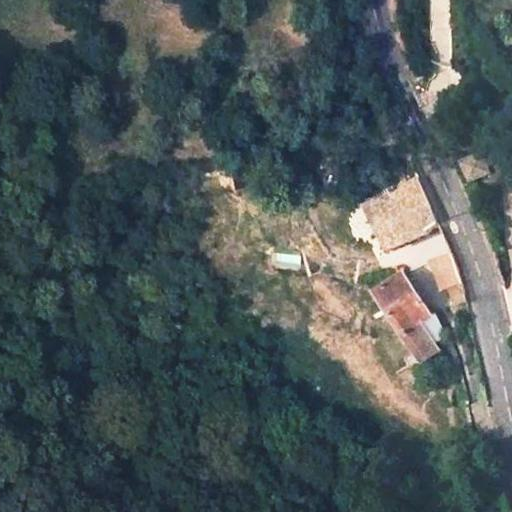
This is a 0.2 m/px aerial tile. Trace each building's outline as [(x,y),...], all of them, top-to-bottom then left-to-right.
[(475,158),(458,166),(466,184),(484,176),(475,158)] [(419,179),(366,208),(388,249),(424,230),(438,222),(419,179)] [(424,230),(435,257),(450,252),(438,222),(424,230)] [(456,309),(468,308),(462,279),(450,252),(435,257),(451,306),(452,307),(456,309)] [(390,283),(374,293),(401,332),(420,360),(437,348),(434,342),(445,334),(432,313),(429,315),(428,314),(404,273),(390,283)] [(374,293),(390,283),(384,275),(378,279),(375,274),(366,281),(374,293)]
